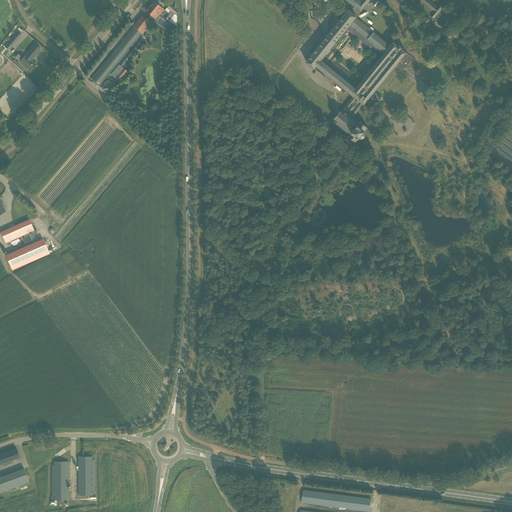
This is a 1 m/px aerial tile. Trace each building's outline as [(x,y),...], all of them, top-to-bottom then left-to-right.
[(341,112),(340,111),(334,118),(338,122),(336,123),(350,134),(348,136),(355,142),(359,138),(360,138),(360,139),(361,139),(362,139),(362,138),(363,138),(364,138),(364,137),(365,137),(365,136),(365,135),(365,134),(365,133),(364,132),(367,127),(360,122),(359,124),(358,123),(359,123),(357,121),(356,122),(355,120),(353,118),(353,119),(352,118),(353,118),(363,104),(364,104),(406,53),(401,49),(402,47),(400,45),(399,46),(394,42),(390,46),(356,18),(370,0),(345,0),(353,5),(306,62),(314,69),(316,66),(332,79),(331,80),(337,86),(339,84),(354,97),(341,112)] [(436,16),(440,19),(448,8),(441,3),(437,7),(428,0),(420,0),(434,11),(430,16),(434,19),(436,16)] [(154,1),(150,6),(160,15),(164,10),(154,1)] [(457,2),(443,19),(448,23),(462,6),(457,2)] [(147,18),(151,22),(153,21),(155,19),(156,20),(160,15),(150,6),(146,11),(150,15),(147,18)] [(169,21),(177,27),(177,16),(174,14),(170,11),(168,13),(169,14),(165,19),(169,21)] [(142,16),(91,78),(100,86),(143,33),(145,31),(143,29),(149,22),(142,16)] [(129,25),(103,56),(106,58),(131,28),(129,25)] [(5,46),(9,50),(22,36),(17,32),(5,46)] [(140,38),(119,64),(122,67),(143,41),(140,38)] [(35,44),(31,48),(20,62),(26,68),(30,71),(36,65),(31,61),(41,49),(35,44)] [(118,74),(115,78),(119,81),(122,78),(123,76),(124,76),(128,72),(123,68),(118,74)] [(1,232),(6,243),(34,231),(29,220),(1,232)] [(32,240),(29,235),(22,238),(25,243),(32,240)] [(12,270),(49,254),(43,239),(5,255),(12,270)] [(16,448),(0,454),(0,465),(20,458),(16,448)] [(78,457),(78,496),(93,495),(92,457),(78,457)] [(68,500),(68,462),(52,462),(52,501),(68,500)] [(301,502),(369,511),(370,505),(371,499),(303,490),(302,496),(301,502)]
